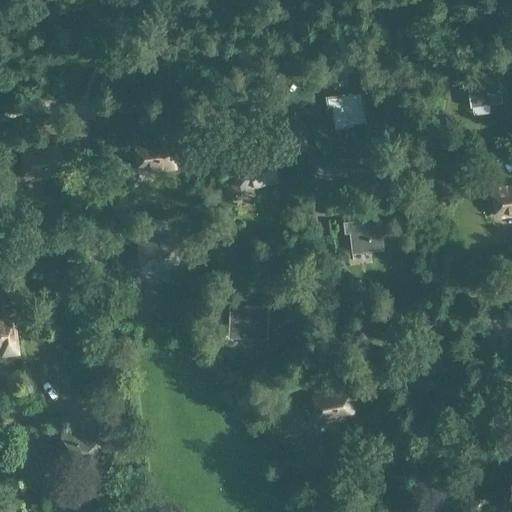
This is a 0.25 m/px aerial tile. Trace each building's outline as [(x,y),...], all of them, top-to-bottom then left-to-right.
[(463,88),(467,87),(470,101),(488,99),(489,105),(503,103),(499,76),(487,77),(486,72),(461,75),(463,88)] [(332,107),(334,122),(353,119),(354,125),(368,123),(364,96),(352,98),(351,93),(325,96),(327,108),(332,107)] [(174,167),(172,141),(136,144),(139,171),(174,167)] [(26,178),(62,173),(59,147),(23,151),(26,178)] [(242,189),(277,181),(271,155),(236,162),(242,189)] [(497,216),(511,213),(511,186),(493,190),(497,216)] [(345,233),(350,233),(351,247),(370,245),(371,251),(384,250),(381,223),(370,224),(369,219),(343,221),(345,233)] [(174,239),(139,244),(143,271),(178,265),(174,239)] [(235,316),(235,331),(253,332),(253,338),(266,339),(268,312),(256,311),(256,306),(231,304),(230,316),(235,316)] [(0,320),(0,347),(3,347),(4,353),(17,352),(13,319),(0,320)] [(429,368),(430,374),(443,371),(437,345),(426,348),(425,343),(400,348),(404,364),(409,363),(411,372),(429,368)] [(354,415),(348,389),(313,396),(318,423),(354,415)] [(60,458),(95,462),(98,436),(62,432),(60,458)] [(382,511),(419,511),(418,502),(406,503),(405,498),(381,502),(382,511)]
